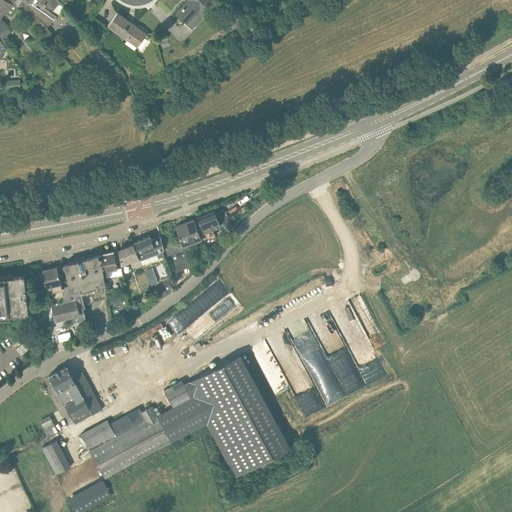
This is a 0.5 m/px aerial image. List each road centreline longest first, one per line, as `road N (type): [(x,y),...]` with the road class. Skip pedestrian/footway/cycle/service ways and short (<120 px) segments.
road 1 (residential): [(0,394),(141,325),(231,243)]
road 2 (secondary): [(137,209),(372,124)]
road 3 (unclassified): [(231,243),(269,208),(362,157),(375,143),(372,124)]
road 4 (unclassified): [(137,209),(141,222),(0,255)]
road 5 (secondary): [(372,124),(511,55)]
road 6 (secondary): [(0,234),(137,209)]
